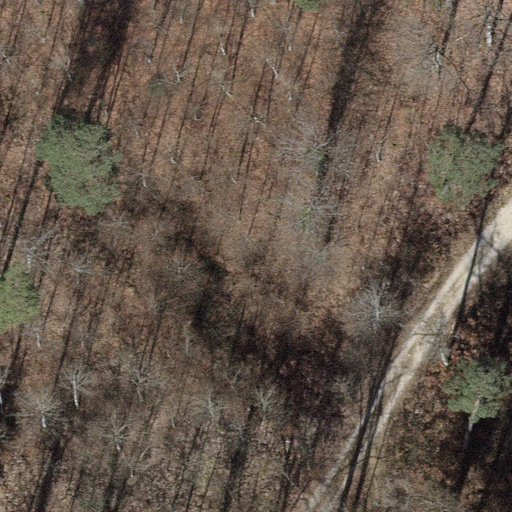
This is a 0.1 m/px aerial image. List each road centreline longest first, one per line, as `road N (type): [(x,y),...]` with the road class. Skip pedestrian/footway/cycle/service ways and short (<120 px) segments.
road 1 (track): [(511,238),(351,434),(315,511)]
road 2 (track): [(351,434),(471,511)]
